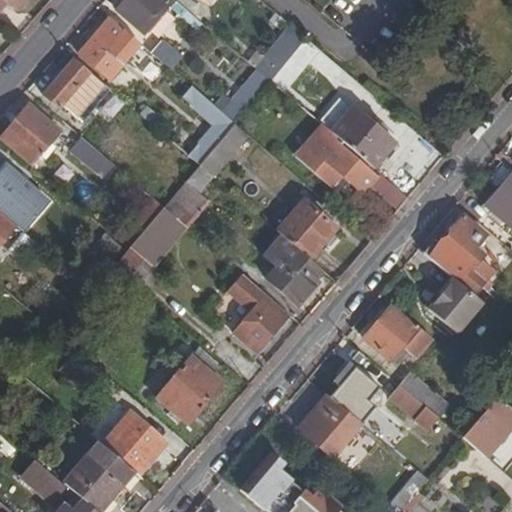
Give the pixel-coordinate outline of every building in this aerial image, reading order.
[(0,0),(15,12),(24,0),(0,0)] [(168,8),(170,10),(176,2),(174,0),(127,0),(118,11),(146,35),(168,8)] [(148,57),(138,49),(141,45),(111,19),(80,56),(111,81),(121,68),(132,77),(148,57)] [(307,42),(293,31),(258,72),(265,78),(271,83),(272,82),(307,42)] [(160,41),(150,53),(172,71),(182,59),(160,41)] [(104,99),(107,102),(114,93),(75,61),(45,97),(60,110),(63,106),(83,122),(104,99)] [(225,88),(211,105),(225,117),(236,125),(253,105),(271,83),(265,78),(258,86),(248,79),(241,89),(250,96),(244,104),(230,92),(225,88)] [(236,85),(230,92),(244,104),(250,96),(241,89),(236,85)] [(50,144),(60,131),(29,105),(1,137),(32,164),(40,156),(44,159),(54,148),(50,144)] [(354,110),(332,135),(340,142),(373,171),(395,145),(354,110)] [(236,125),(225,117),(190,158),(200,167),(200,166),(236,125)] [(250,137),(236,125),(200,166),(210,175),(214,178),(250,137)] [(370,185),(387,199),(395,190),(378,175),(374,180),(336,146),(340,142),(332,135),(321,125),(295,156),(333,188),(342,178),(362,195),(370,185)] [(73,150),(104,177),(114,166),(82,139),(73,150)] [(200,166),(200,167),(186,183),(196,191),(210,175),(200,166)] [(49,206),(5,168),(0,173),(0,214),(17,230),(24,235),(49,206)] [(511,181),(489,208),(511,227),(511,181)] [(196,191),(186,183),(165,208),(188,229),(209,203),(196,191)] [(127,233),(123,229),(114,239),(128,250),(164,209),(154,200),(127,233)] [(279,233),(282,235),(311,261),(336,230),(304,203),(279,233)] [(164,209),(128,250),(112,269),(122,278),(144,297),(196,236),(188,229),(165,208),(164,209)] [(433,244),(426,253),(457,280),(476,296),(496,273),(483,263),(489,256),(481,248),(492,236),(468,213),(437,247),(433,244)] [(0,249),(17,230),(0,214),(0,249)] [(124,249),(106,234),(89,255),(108,269),(124,249)] [(317,281),(312,277),(319,268),(311,261),(282,235),(263,258),(276,269),(266,280),(297,306),(317,281)] [(74,272),(93,287),(108,269),(89,255),(74,272)] [(122,278),(112,269),(92,292),(83,304),(94,313),(122,278)] [(432,309),(459,333),(485,303),(476,296),(457,280),(432,309)] [(237,338),(257,354),(289,315),(252,283),(239,298),(255,311),(245,322),(248,324),(237,338)] [(392,309),(365,341),(392,365),(419,333),(392,309)] [(38,356),(58,372),(77,350),(58,333),(38,356)] [(197,349),(154,399),(187,426),(221,385),(210,377),(218,367),(197,349)] [(333,396),(357,416),(355,418),(361,424),(372,411),(366,405),(378,390),(350,366),(335,383),(340,388),(333,396)] [(398,384),(401,386),(434,414),(442,404),(407,374),(398,384)] [(391,398),(429,432),(440,419),(434,414),(401,386),(391,398)] [(300,430),(333,458),(362,425),(361,424),(355,418),(328,396),(300,430)] [(511,424),(511,417),(499,407),(468,443),(485,457),(511,424)] [(130,414),(103,446),(140,477),(167,445),(130,414)] [(332,462),(343,473),(373,444),(363,433),(332,462)] [(0,437),(0,459),(2,462),(13,450),(0,437)] [(103,446),(101,444),(65,485),(84,501),(96,511),(111,511),(141,478),(140,477),(103,446)] [(241,489),(260,507),(265,501),(271,506),(293,481),(281,470),(286,464),(272,452),(241,489)] [(91,511),(82,503),(84,501),(65,485),(37,461),(22,479),(50,502),(56,495),(75,510),(72,511),(66,511),(61,507),(56,511),(91,511)] [(427,480),(417,472),(383,511),(399,511),(416,492),(427,480)] [(337,511),(341,507),(318,487),(310,496),(302,490),(291,503),(293,505),(287,510),(280,504),(272,511),(337,511)] [(424,500),(416,492),(399,511),(428,511),(420,505),(424,500)]
